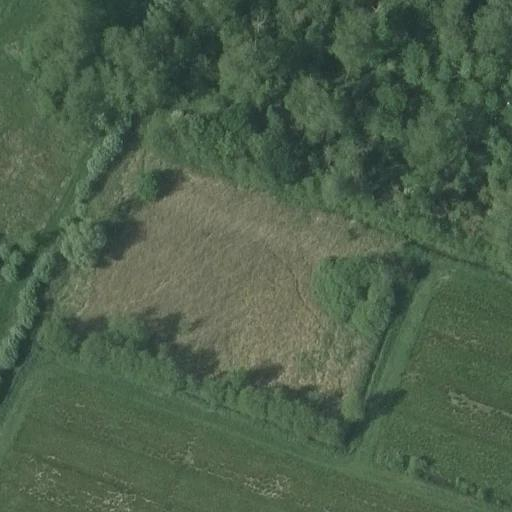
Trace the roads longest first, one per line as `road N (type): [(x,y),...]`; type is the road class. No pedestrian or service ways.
road 1 (track): [(0,449),(34,372),(55,367),(356,470),(386,378)]
road 2 (track): [(356,470),(478,511)]
